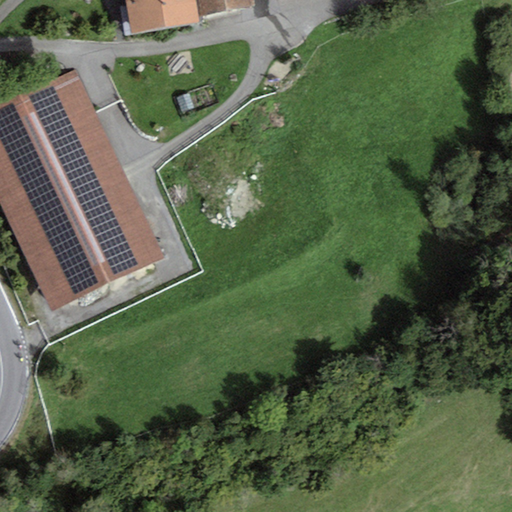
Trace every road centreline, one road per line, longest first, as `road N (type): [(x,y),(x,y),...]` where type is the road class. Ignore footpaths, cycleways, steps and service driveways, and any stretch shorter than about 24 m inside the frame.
road 1 (track): [(0,45),(158,50),(355,0)]
road 2 (residential): [(0,427),(14,379),(0,308)]
